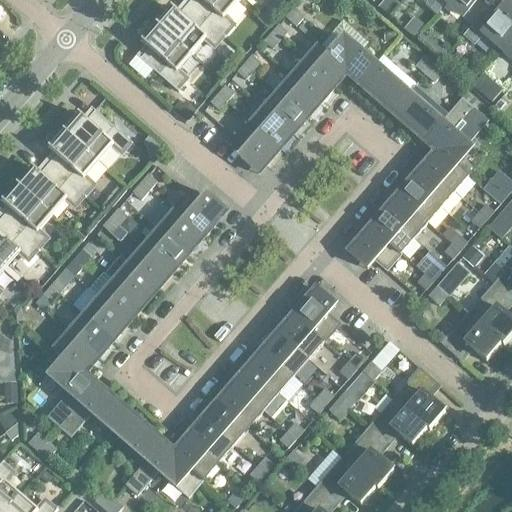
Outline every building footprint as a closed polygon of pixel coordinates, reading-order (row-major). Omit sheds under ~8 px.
[(223,38),(233,27),(224,19),(238,3),(233,0),(192,0),(187,6),(223,38)] [(396,0),(384,0),(381,4),(391,12),(400,3),(396,0)] [(479,0),(449,0),(446,5),(471,28),(487,10),(477,2),(479,0)] [(471,28),(464,36),(475,46),(483,37),(498,51),(511,34),(511,5),(509,3),(496,18),(487,10),(471,28)] [(191,57),(205,41),(214,49),(223,38),(187,6),(179,16),(171,9),(156,27),(191,57)] [(294,10),(285,19),(296,28),(304,19),(294,10)] [(266,12),(259,21),(267,28),(275,19),(266,12)] [(423,29),(413,20),(403,30),(414,39),(423,29)] [(156,27),(141,44),(149,51),(140,61),(176,92),(186,81),(177,73),(191,57),(156,27)] [(271,35),(280,43),(287,35),(278,27),(271,35)] [(435,41),(424,31),(416,41),(427,50),(435,41)] [(396,32),(384,33),(384,42),(396,41),(396,32)] [(511,34),(498,51),(511,63),(511,34)] [(280,43),(271,35),(264,44),(272,52),(280,43)] [(375,67),(344,40),(329,57),(328,58),(347,73),(346,74),(359,85),(375,67)] [(329,57),(317,47),(303,63),(332,88),(336,81),(339,82),(346,74),(347,73),(328,58),(329,57)] [(252,57),(245,66),(253,73),(261,65),(252,57)] [(426,74),(434,66),(425,58),(418,67),(426,74)] [(318,103),(322,96),(326,98),(332,88),(303,63),(290,78),(318,103)] [(246,82),(253,73),(245,66),(237,74),(246,82)] [(434,66),(426,74),(435,82),(442,73),(434,66)] [(392,114),(408,95),(375,67),(359,85),(392,114)] [(467,67),(458,77),(467,85),(476,75),(467,67)] [(305,118),(309,111),(312,113),(318,103),(290,78),(277,94),(305,118)] [(408,95),(392,114),(425,143),(441,124),(448,116),(415,87),(408,95)] [(225,88),(218,97),(226,104),(234,96),(225,88)] [(291,134),(295,127),(299,129),(305,118),(277,94),(263,109),(291,134)] [(219,113),(226,104),(218,97),(210,105),(219,113)] [(466,146),(487,123),(462,101),(441,124),(425,143),(438,154),(438,153),(456,169),(457,168),(472,151),(466,146)] [(498,113),(505,106),(500,101),(494,109),(498,113)] [(192,113),(182,104),(176,111),(186,120),(192,113)] [(250,124),(278,149),(282,142),(285,144),(291,134),(263,109),(250,124)] [(63,133),(98,163),(112,147),(121,155),(131,144),(95,113),(86,123),(79,116),(63,133)] [(258,176),(266,167),(264,165),(269,157),(272,159),(278,149),(250,124),(236,141),(247,151),(239,160),(258,176)] [(48,167),(84,198),(93,187),(84,179),(98,163),(63,133),(48,151),(56,157),(48,167)] [(438,153),(438,154),(430,162),(432,165),(426,170),(454,194),(468,178),(457,168),(456,169),(438,153)] [(17,187),(52,217),(66,201),(75,209),(84,198),(48,167),(39,176),(32,170),(17,187)] [(454,194),(426,170),(417,177),(419,180),(413,185),(441,210),(454,194)] [(157,184),(148,177),(141,185),(149,193),(157,184)] [(492,182),(483,191),(501,206),(509,196),(511,193),(511,183),(508,180),(501,189),(492,182)] [(133,193),(133,194),(149,208),(157,199),(149,193),(141,185),(133,193)] [(441,210),(413,185),(403,193),(406,196),(399,201),(428,225),(441,210)] [(1,220),(37,252),(47,241),(38,233),(52,217),(17,187),(2,204),(9,211),(1,220)] [(208,196),(204,200),(200,205),(188,195),(173,213),(201,238),(212,229),(209,226),(217,220),(219,221),(226,212),(208,196)] [(428,225),(399,201),(390,208),(392,211),(386,216),(414,240),(428,225)] [(485,206),(478,215),(487,222),(494,214),(485,206)] [(127,219),(118,211),(111,219),(119,227),(127,219)] [(173,213),(158,230),(186,255),(197,246),(194,243),(201,238),(173,213)] [(479,231),(487,222),(478,215),(471,223),(479,231)] [(414,240),(386,216),(377,223),(379,226),(373,231),(401,256),(414,240)] [(103,228),(112,235),(119,227),(111,219),(103,228)] [(0,265),(5,270),(14,278),(16,276),(7,268),(19,255),(28,262),(37,252),(1,220),(0,221),(0,265)] [(143,247),(171,272),(182,263),(179,260),(186,255),(158,230),(143,247)] [(367,271),(370,268),(375,262),(387,272),(401,256),(373,231),(363,239),(366,242),(358,247),(357,246),(349,255),(367,271)] [(78,233),(75,237),(82,243),(85,239),(78,233)] [(458,237),(451,246),(460,253),(467,245),(458,237)] [(97,253),(88,245),(81,254),(89,261),(97,253)] [(444,254),(452,262),(460,253),(451,246),(444,254)] [(128,265),(156,289),(167,280),(164,277),(171,272),(143,247),(128,265)] [(483,258),(472,248),(462,259),(474,269),(483,258)] [(73,262),(82,270),(89,261),(81,254),(73,262)] [(105,275),(113,282),(141,306),(152,298),(149,295),(156,289),(128,265),(120,258),(105,275)] [(511,264),(493,286),(510,301),(511,299),(511,264)] [(0,294),(0,293),(0,276),(3,272),(13,280),(14,278),(5,270),(0,265),(0,294)] [(457,265),(450,273),(462,284),(469,275),(457,265)] [(440,275),(431,268),(424,276),(433,284),(440,275)] [(417,285),(425,292),(433,284),(424,276),(417,285)] [(67,287),(58,280),(51,288),(59,296),(67,287)] [(113,282),(98,299),(126,324),(137,315),(134,312),(141,306),(113,282)] [(510,301),(493,286),(467,316),(501,346),(503,348),(511,337),(511,323),(500,313),(510,301)] [(43,297),(52,304),(59,296),(51,288),(43,297)] [(448,299),(437,289),(427,299),(439,309),(448,299)] [(317,291),(309,300),(311,302),(306,310),(303,308),(296,320),(324,345),(339,327),(328,316),(336,307),(317,291)] [(98,299),(83,316),(111,341),(122,332),(119,329),(126,324),(98,299)] [(37,325),(22,312),(17,317),(18,333),(24,326),(31,332),(37,325)] [(83,316),(68,333),(96,358),(107,349),(104,346),(111,341),(83,316)] [(501,346),(467,316),(441,346),(458,361),(469,348),(486,363),(501,346)] [(309,362),(324,345),(296,320),(291,327),(288,325),(281,337),(309,362)] [(96,358),(68,333),(52,351),(64,361),(83,377),(83,376),(92,366),(90,363),(96,358)] [(294,379),(309,362),(281,337),(276,344),(273,342),(266,354),(294,379)] [(5,340),(1,347),(7,351),(11,344),(5,340)] [(258,360),(251,372),(279,396),(286,403),(301,385),(294,379),(266,354),(261,362),(258,360)] [(354,356),(347,365),(356,372),(363,364),(354,356)] [(49,378),(68,395),(48,418),(60,428),(96,387),(83,376),(83,377),(64,361),(49,378)] [(374,383),(382,373),(371,364),(363,373),(374,383)] [(348,381),(356,372),(347,365),(340,373),(348,381)] [(394,400),(427,431),(429,433),(445,414),(426,398),(437,385),(420,370),(394,400)] [(14,372),(2,372),(3,385),(15,384),(14,372)] [(243,377),(236,389),(264,413),(271,420),(286,403),(279,396),(251,372),(246,379),(243,377)] [(4,399),(16,396),(15,384),(3,385),(4,399)] [(60,428),(71,438),(91,415),(113,434),(129,416),(96,387),(60,428)] [(249,430),(264,413),(236,389),(231,396),(228,394),(221,406),(249,430)] [(333,398),(324,391),(317,399),(326,407),(333,398)] [(355,404),(344,395),(337,403),(348,413),(355,404)] [(17,406),(16,396),(4,399),(4,407),(17,406)] [(310,408),(318,415),(326,407),(317,399),(310,408)] [(394,400),(368,430),(385,445),(395,433),(412,448),(427,431),(394,400)] [(328,414),(339,423),(348,413),(337,403),(328,414)] [(234,448),(249,430),(221,406),(216,413),(213,411),(206,423),(234,448)] [(113,434),(146,463),(162,445),(129,416),(113,434)] [(18,425),(12,417),(1,424),(7,433),(18,425)] [(219,465),(234,448),(206,423),(201,431),(198,428),(191,440),(219,465)] [(12,442),(19,437),(18,425),(5,434),(12,442)] [(303,433),(295,425),(287,434),(296,441),(303,433)] [(341,460),(376,490),(378,492),(394,474),(375,457),(385,445),(368,430),(341,460)] [(38,434),(28,445),(38,453),(48,442),(38,434)] [(280,442),(288,450),(296,441),(287,434),(280,442)] [(174,455),(174,456),(192,472),(203,483),(219,465),(191,440),(186,448),(183,446),(174,455)] [(47,461),(57,450),(48,442),(38,453),(47,461)] [(146,463),(126,486),(138,496),(158,473),(177,490),(188,500),(203,483),(192,472),(174,456),(174,455),(162,445),(146,463)] [(296,472),(305,462),(294,452),(285,462),(296,472)] [(273,467),(265,460),(257,468),(266,476),(273,467)] [(341,460),(316,489),(333,504),(344,492),(361,507),(376,490),(341,460)] [(0,466),(0,511),(7,511),(21,497),(5,483),(13,475),(2,465),(0,466)] [(250,477),(259,484),(266,476),(257,468),(250,477)] [(75,471),(68,480),(78,488),(85,480),(75,471)] [(45,473),(39,479),(46,485),(51,479),(45,473)] [(296,511),(326,511),(333,504),(316,489),(296,511)] [(105,492),(95,503),(104,511),(114,500),(105,492)] [(235,511),(243,502),(234,495),(227,503),(235,511)] [(56,511),(45,502),(37,511),(21,497),(7,511),(56,511)] [(105,511),(119,511),(123,508),(114,500),(104,511),(105,511)]
